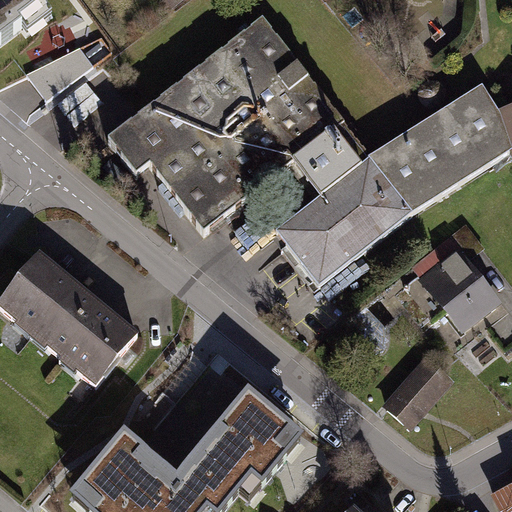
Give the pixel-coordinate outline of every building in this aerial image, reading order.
[(0,0),(0,46),(48,11),(39,0),(0,0)] [(187,0),(161,0),(172,13),(187,0)] [(342,126),(268,24),(107,141),(136,181),(152,169),(201,238),(298,168),(322,202),(277,234),(318,290),(419,215),(511,155),(511,148),(501,118),(483,90),(372,161),(362,169),(335,132),(342,126)] [(99,90),(66,104),(78,130),(111,115),(99,90)] [(511,114),(501,118),(511,148),(511,114)] [(466,341),(501,312),(467,269),(485,254),(465,229),(411,272),(466,341)] [(138,342),(36,257),(0,300),(0,317),(94,395),(138,342)] [(456,390),(426,364),(384,413),(413,439),(456,390)] [(179,491),(125,447),(74,508),(79,511),(228,511),(252,485),(263,494),(301,449),(249,406),(179,491)]
